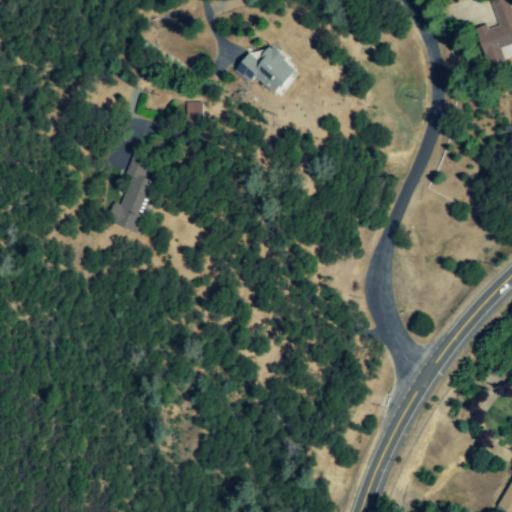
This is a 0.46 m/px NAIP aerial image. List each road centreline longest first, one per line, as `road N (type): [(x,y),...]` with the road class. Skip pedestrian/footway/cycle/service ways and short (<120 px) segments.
road 1 (residential): [(434,376),(401,355),(381,312),(376,267),(438,112),(435,53),(407,0)]
road 2 (tertiary): [(365,511),(434,376),(511,284)]
